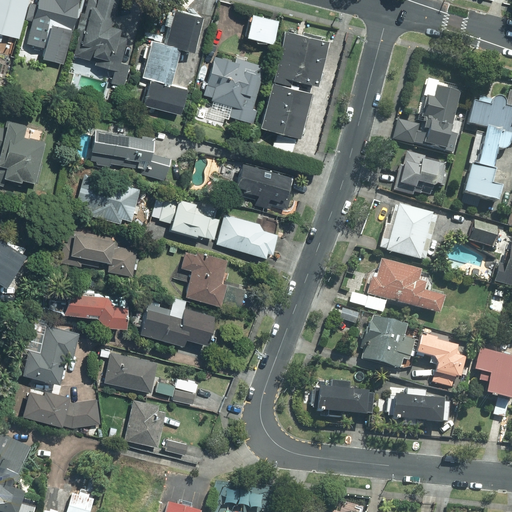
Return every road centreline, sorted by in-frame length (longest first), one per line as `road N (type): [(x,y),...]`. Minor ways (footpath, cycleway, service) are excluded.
road 1 (residential): [(391,7),(335,200),(264,390),(265,421),(277,440),(317,457),(511,476)]
road 2 (residential): [(511,37),(391,7)]
